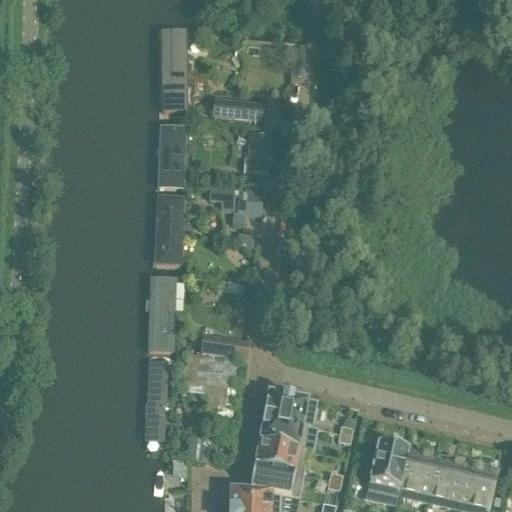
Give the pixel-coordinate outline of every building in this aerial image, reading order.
[(187,41),(166,40),(165,117),(185,119),(187,41)] [(212,122),(243,125),(260,126),(262,109),(214,105),(212,122)] [(184,135),(163,133),(161,193),(182,194),(184,135)] [(249,166),(245,166),(244,176),(268,177),(270,141),(250,140),(249,166)] [(261,198),(237,196),(235,218),(259,220),(261,198)] [(180,205),(159,203),(158,271),(178,272),(180,205)] [(174,358),(177,286),(156,285),(154,358),(174,358)] [(247,347),(203,341),(201,358),(245,364),(247,347)] [(224,362),(216,422),(236,424),(238,404),(231,403),(236,364),(224,362)] [(170,450),(174,369),(152,368),(147,450),(170,450)] [(262,422),(312,432),(317,405),(267,396),(263,422),(262,422)] [(263,422),(262,422),(258,446),(308,456),(308,455),(303,454),(308,432),(312,433),(312,432),(263,422)] [(352,433),(340,430),(338,438),(350,441),(352,433)] [(350,441),(338,438),(336,446),(349,449),(350,441)] [(308,456),(258,446),(253,470),(303,480),(308,456)] [(398,501),(408,455),(377,448),(367,494),(398,501)] [(408,455),(398,501),(427,508),(438,462),(437,462),(408,455)] [(438,462),(427,508),(443,511),(457,511),(467,468),(438,462)] [(467,468),(457,511),(487,511),(496,475),(467,468)] [(303,480),(253,470),(249,496),(271,499),(280,501),(299,504),(303,480)] [(342,480),(329,477),(328,485),(340,488),(342,480)] [(340,488),(328,485),(326,493),(338,496),(340,488)] [(249,496),(230,495),(228,511),(279,511),(280,501),(271,499),(249,496)]
